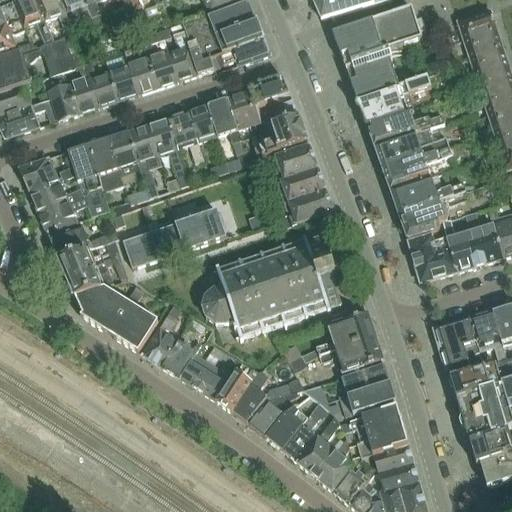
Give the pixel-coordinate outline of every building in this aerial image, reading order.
[(53,44),(44,25),(35,0),(10,0),(13,7),(1,13),(8,30),(13,40),(25,36),(23,32),(36,27),(44,47),(53,44)] [(71,32),(65,17),(59,0),(35,0),(44,25),(58,20),(62,32),(66,30),(67,33),(71,32)] [(83,0),(59,0),(65,17),(72,15),(84,26),(86,32),(93,30),(83,0)] [(108,6),(109,6),(107,0),(83,0),(93,30),(103,27),(96,7),(106,3),(108,6)] [(107,0),(109,6),(120,2),(125,19),(136,15),(131,0),(107,0)] [(188,0),(190,2),(195,0),(200,0),(208,18),(247,2),(245,0),(188,0)] [(313,0),(323,22),(374,8),(391,3),(390,0),(313,0)] [(263,41),(255,22),(247,2),(208,18),(208,19),(183,28),(186,37),(182,38),(186,49),(197,46),(200,54),(204,64),(209,63),(223,58),(263,41)] [(336,37),(333,38),(358,107),(429,84),(428,81),(399,90),(387,55),(422,44),(412,13),(336,37)] [(462,44),(497,32),(491,13),(456,25),(462,44)] [(8,30),(0,32),(0,61),(19,55),(13,40),(8,30)] [(462,44),(468,63),(504,51),(497,32),(462,44)] [(173,40),(171,33),(141,42),(144,50),(173,40)] [(73,38),(53,44),(44,47),(19,55),(0,61),(0,96),(30,87),(26,69),(30,68),(33,65),(37,63),(41,61),(43,59),(50,80),(76,72),(75,70),(83,68),(73,38)] [(167,56),(177,87),(196,80),(189,57),(186,49),(182,38),(173,42),(177,52),(167,56)] [(238,71),(238,70),(271,60),(263,41),(223,58),(209,63),(213,75),(215,74),(216,78),(238,71)] [(143,51),(147,62),(157,93),(177,87),(167,56),(154,60),(151,48),(143,51)] [(468,63),(474,81),(510,70),(504,51),(468,63)] [(127,69),(138,99),(157,93),(147,62),(135,66),(131,54),(123,57),(127,69)] [(204,64),(200,54),(189,57),(196,80),(213,75),(209,63),(204,64)] [(85,70),(99,112),(118,106),(108,75),(100,78),(96,67),(85,70)] [(138,99),(127,69),(108,75),(118,106),(138,99)] [(69,88),(79,118),(99,112),(85,70),(76,73),(80,84),(69,88)] [(474,81),(481,100),(511,89),(511,76),(510,70),(474,81)] [(260,93),(248,97),(252,112),(290,100),(284,85),(279,82),(259,89),(260,93)] [(429,84),(358,107),(366,129),(414,114),(409,99),(431,92),(429,84)] [(69,88),(47,95),(50,104),(57,125),(79,118),(69,88)] [(24,89),(0,97),(0,120),(32,110),(24,89)] [(511,89),(481,100),(487,119),(511,110),(511,89)] [(248,97),(227,104),(236,135),(257,128),(252,112),(248,97)] [(290,100),(252,112),(257,128),(270,124),(272,131),(298,122),(290,100)] [(32,110),(0,120),(0,130),(5,143),(40,131),(35,117),(46,114),(50,128),(57,125),(50,104),(32,110)] [(236,135),(227,104),(208,110),(217,141),(227,138),(231,148),(233,148),(240,145),(236,135)] [(208,110),(189,117),(198,148),(217,141),(208,110)] [(511,110),(487,119),(493,138),(511,131),(511,110)] [(414,114),(366,129),(366,130),(368,134),(373,147),(374,152),(430,134),(430,133),(445,129),(442,120),(419,127),(414,114)] [(189,117),(168,123),(178,154),(188,151),(194,168),(204,164),(198,148),(189,117)] [(308,147),(298,122),(272,131),(259,135),(260,138),(258,138),(264,161),(308,147)] [(178,154),(168,123),(149,130),(159,160),(169,157),(180,193),(190,190),(178,154)] [(159,160),(149,130),(129,136),(143,183),(152,180),(147,164),(159,160)] [(511,131),(493,138),(499,156),(511,152),(511,131)] [(430,134),(374,152),(376,156),(381,169),(382,173),(449,151),(446,143),(434,147),(430,134)] [(124,189),(143,183),(129,136),(109,143),(124,189)] [(109,143),(89,149),(104,197),(124,189),(109,143)] [(240,145),(233,148),(237,159),(244,157),(240,145)] [(80,193),(84,201),(88,211),(92,221),(109,215),(103,198),(104,197),(89,149),(68,156),(80,193)] [(449,151),(382,173),(382,174),(384,178),(389,192),(390,196),(457,174),(453,161),(462,158),(459,149),(449,152),(449,151)] [(281,186),(281,187),(318,175),(309,150),(275,162),(283,185),(281,186)] [(511,152),(499,156),(505,175),(511,173),(511,152)] [(253,164),(250,155),(244,157),(237,159),(238,163),(235,163),(238,173),(248,170),(247,166),(253,164)] [(19,172),(30,198),(61,187),(50,162),(19,172)] [(229,176),(238,173),(235,163),(226,166),(229,176)] [(213,181),(229,176),(226,166),(210,172),(213,181)] [(484,168),(474,170),(477,181),(487,178),(484,168)] [(390,196),(398,217),(464,195),(457,174),(390,196)] [(289,208),(326,195),(318,175),(281,187),(281,186),(272,190),(280,212),(289,209),(289,208)] [(152,180),(143,183),(150,202),(158,199),(152,180)] [(176,184),(167,186),(170,196),(179,193),(176,184)] [(65,198),(61,187),(30,198),(38,217),(84,201),(80,193),(65,198)] [(149,203),(146,194),(127,201),(130,209),(149,203)] [(334,217),(326,195),(289,208),(289,209),(297,230),(334,217)] [(464,195),(398,217),(407,243),(441,233),(439,227),(442,227),(446,225),(447,224),(450,211),(467,205),(464,195)] [(73,216),(88,211),(84,201),(38,217),(46,237),(77,227),(73,216)] [(112,221),(131,214),(129,207),(110,214),(112,221)] [(152,215),(150,209),(142,212),(144,218),(152,215)] [(495,209),(487,211),(492,228),(502,263),(511,260),(511,221),(500,225),(495,209)] [(174,223),(176,229),(124,247),(133,272),(225,242),(217,216),(201,221),(199,215),(174,223)] [(476,217),(465,220),(469,234),(479,270),(488,268),(502,263),(492,228),(480,231),(476,217)] [(253,235),(268,231),(264,218),(249,223),(253,235)] [(114,222),(118,232),(126,230),(122,220),(114,222)] [(446,225),(442,227),(446,241),(457,277),(479,270),(469,234),(454,238),(450,223),(447,224),(446,225)] [(50,240),(59,262),(87,253),(88,254),(93,252),(105,250),(119,244),(116,235),(94,244),(91,248),(83,229),(50,240)] [(433,238),(408,246),(420,288),(432,284),(457,277),(446,241),(435,244),(433,238)] [(201,311),(205,322),(215,329),(227,330),(234,327),(240,345),(243,344),(243,342),(262,336),(262,338),(265,337),(264,335),(284,328),(284,330),(287,330),(286,328),(305,321),(306,323),(308,322),(308,320),(327,313),(327,316),(331,315),(330,312),(342,308),(333,283),(337,282),(331,265),(328,266),(319,241),(307,245),(306,242),(303,243),(304,246),(285,252),(284,250),(281,251),(282,253),(263,259),(262,257),(260,258),(260,260),(241,266),(241,264),(238,265),(239,267),(220,274),(219,272),(216,273),(222,290),(213,293),(205,300),(201,311)] [(127,280),(115,246),(107,249),(119,283),(127,280)] [(87,253),(59,262),(57,263),(66,282),(104,266),(102,259),(91,263),(88,254),(87,253)] [(104,266),(66,282),(74,303),(102,293),(113,289),(104,266)] [(143,296),(135,291),(127,305),(135,309),(143,296)] [(83,321),(94,330),(116,344),(135,315),(110,299),(108,293),(75,305),(83,321)] [(182,316),(173,310),(161,331),(170,337),(182,316)] [(511,310),(501,314),(492,317),(500,343),(501,342),(502,347),(511,344),(511,310)] [(135,315),(116,344),(138,357),(157,328),(135,315)] [(488,318),(470,323),(478,351),(479,357),(495,353),(499,367),(507,365),(502,347),(501,342),(500,343),(492,317),(488,318)] [(316,352),(319,360),(375,341),(367,318),(327,331),(334,350),(330,352),(326,349),(316,352)] [(205,331),(192,323),(179,343),(186,347),(187,345),(192,348),(198,338),(200,339),(205,331)] [(445,330),(433,334),(446,375),(447,375),(470,368),(466,355),(478,351),(470,323),(445,330)] [(142,360),(161,372),(179,343),(161,332),(142,360)] [(344,376),(381,365),(383,365),(375,341),(319,360),(322,369),(332,365),(333,362),(338,360),(344,376)] [(161,372),(180,384),(196,358),(198,355),(179,343),(161,372)] [(290,367),(301,360),(302,359),(296,349),(283,356),(290,367)] [(217,363),(222,354),(217,351),(212,360),(217,363)] [(198,394),(215,405),(232,380),(221,373),(229,358),(222,354),(217,363),(218,364),(214,369),(214,368),(198,394)] [(208,365),(196,358),(180,384),(196,392),(198,394),(214,368),(208,365)] [(296,377),(303,373),(307,370),(305,368),(301,360),(290,367),(296,377)] [(499,367),(450,381),(453,392),(456,402),(511,384),(511,363),(507,365),(499,367)] [(384,369),(341,381),(347,400),(339,402),(345,423),(361,418),(354,398),(361,396),(390,388),(384,369)] [(217,407),(233,418),(250,390),(253,387),(238,376),(217,407)] [(260,376),(252,387),(260,393),(269,382),(260,376)] [(306,393),(299,382),(287,389),(285,390),(290,399),(297,396),(306,393)] [(511,384),(456,402),(466,436),(469,446),(508,434),(507,432),(511,430),(511,384)] [(390,388),(361,396),(366,415),(396,406),(390,388)] [(329,411),(322,389),(303,395),(319,408),(312,416),(322,424),(328,416),(335,421),(338,425),(343,423),(338,408),(329,411)] [(250,390),(233,418),(248,429),(266,405),(265,405),(267,402),(250,390)] [(290,399),(285,390),(270,394),(267,399),(274,404),(290,399)] [(297,396),(290,399),(274,404),(280,409),(298,401),(297,396)] [(250,431),(265,443),(283,419),(267,407),(250,431)] [(294,411),(283,419),(265,443),(280,455),(281,456),(307,423),(294,411)] [(359,443),(402,430),(397,411),(350,425),(353,436),(357,435),(359,443)] [(282,456),(297,468),(318,442),(310,436),(320,424),(312,417),(307,423),(281,456),(282,456)] [(297,468),(315,483),(335,456),(325,448),(339,429),(334,422),(318,442),(297,468)] [(361,463),(373,460),(408,449),(402,430),(359,443),(361,448),(357,449),(361,463)] [(508,434),(469,446),(476,469),(480,468),(486,466),(511,457),(511,430),(507,432),(508,434)] [(346,443),(335,456),(315,483),(331,496),(352,470),(342,462),(349,453),(346,443)] [(378,478),(378,477),(413,468),(408,449),(373,460),(376,472),(368,474),(364,479),(371,484),(373,480),(378,478)] [(511,457),(486,466),(480,468),(487,491),(492,490),(493,493),(494,493),(503,490),(502,487),(511,484),(511,457)] [(383,495),(398,491),(419,486),(413,468),(378,477),(378,478),(383,495)] [(334,498),(351,511),(368,488),(371,484),(364,479),(355,472),(334,498)] [(426,511),(419,486),(398,491),(403,511),(426,511)] [(383,511),(379,496),(368,488),(351,511),(350,511),(383,511)] [(403,511),(398,491),(383,495),(379,496),(383,511),(403,511)]
